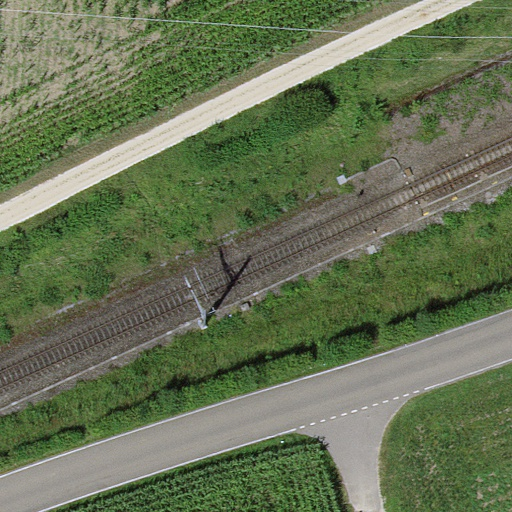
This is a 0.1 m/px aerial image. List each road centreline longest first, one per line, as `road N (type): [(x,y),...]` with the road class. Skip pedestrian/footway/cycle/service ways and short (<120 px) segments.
road 1 (tertiary): [(511,333),(0,500)]
road 2 (track): [(0,224),(463,0)]
road 3 (track): [(375,511),(350,388)]
